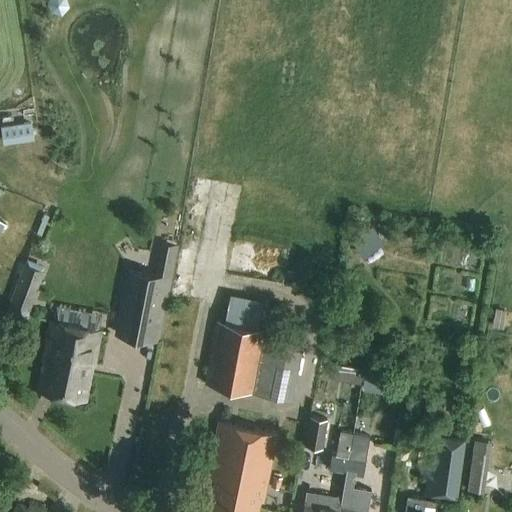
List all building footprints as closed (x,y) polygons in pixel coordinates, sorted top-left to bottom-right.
[(32,121),(2,125),(5,142),(34,138),(32,121)] [(378,235),(372,226),(352,242),(358,250),(378,235)] [(128,269),(115,336),(160,345),(178,247),(163,244),(157,275),(128,269)] [(45,272),(25,264),(5,317),(24,324),(45,272)] [(455,288),(459,269),(441,265),(437,284),(455,288)] [(94,367),(100,332),(53,322),(38,392),(85,401),(92,366),(94,367)] [(217,322),(205,385),(251,394),(252,392),(292,400),(303,343),(263,335),(264,331),(256,330),(223,324),(217,322)] [(333,364),(330,380),(338,381),(341,365),(333,364)] [(365,384),(396,390),(399,373),(369,367),(365,384)] [(310,416),(305,446),(323,450),(328,420),(310,416)] [(277,435),(217,422),(199,508),(217,511),(255,511),(258,501),(262,501),(277,435)] [(432,433),(425,478),(423,493),(456,497),(464,438),(432,433)] [(474,441),(467,491),(484,493),(491,443),(474,441)] [(345,473),(350,446),(333,444),(330,471),(345,473)] [(369,449),(350,446),(345,473),(363,476),(365,461),(367,461),(369,449)] [(271,488),(280,490),(282,479),(273,477),(271,488)] [(337,511),(339,504),(340,500),(304,493),(300,511),(337,511)]
